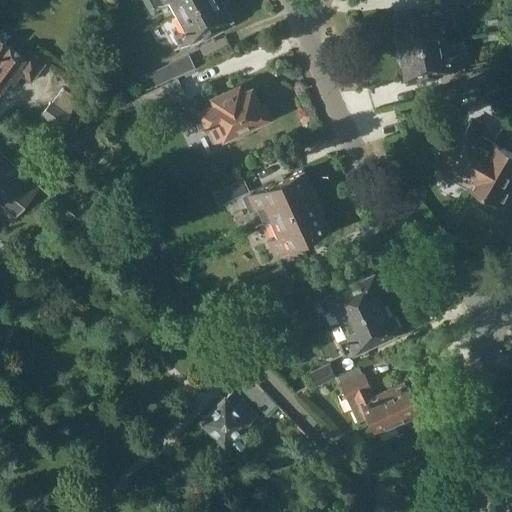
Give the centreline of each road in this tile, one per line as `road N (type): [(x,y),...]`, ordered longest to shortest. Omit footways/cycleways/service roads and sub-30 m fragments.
road 1 (residential): [(394,511),(200,306),(0,136)]
road 2 (residential): [(479,330),(381,190),(302,31)]
road 3 (residential): [(477,511),(479,330)]
